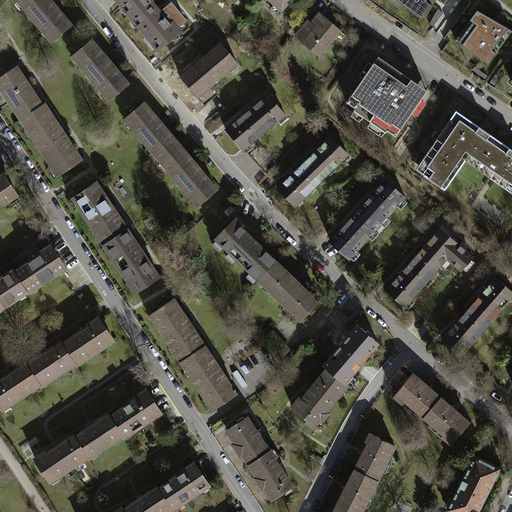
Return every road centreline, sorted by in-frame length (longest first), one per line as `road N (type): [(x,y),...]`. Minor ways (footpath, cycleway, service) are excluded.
road 1 (residential): [(89,0),(233,177),(411,343)]
road 2 (residential): [(254,511),(0,129)]
road 3 (residential): [(511,121),(341,3)]
road 4 (residential): [(304,511),(357,409),(411,343)]
road 5 (residential): [(411,343),(511,428)]
